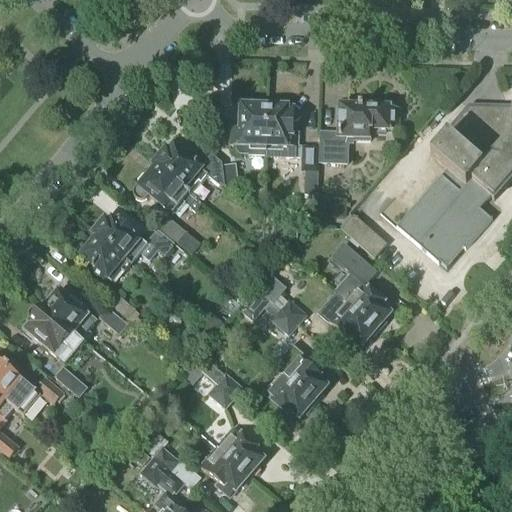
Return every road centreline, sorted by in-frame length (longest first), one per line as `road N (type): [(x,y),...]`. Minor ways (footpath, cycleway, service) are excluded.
road 1 (residential): [(511,39),(244,30),(197,0)]
road 2 (residential): [(0,238),(130,81)]
road 3 (residential): [(130,81),(32,0)]
road 4 (tertiary): [(345,511),(427,417)]
